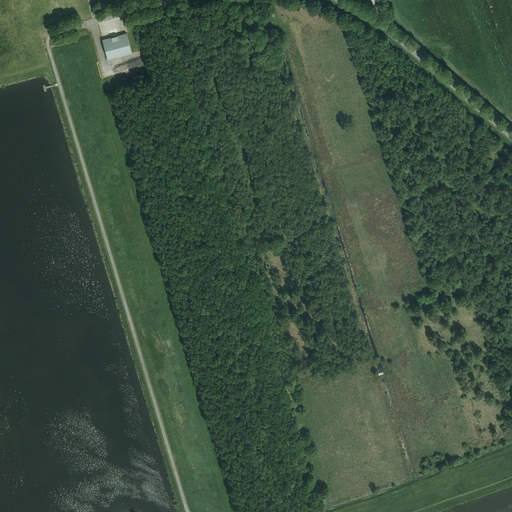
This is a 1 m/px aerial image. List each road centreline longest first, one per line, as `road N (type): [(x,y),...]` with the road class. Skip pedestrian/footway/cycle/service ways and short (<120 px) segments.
road 1 (unclassified): [(511,138),(381,25),(337,0)]
road 2 (unclassified): [(171,0),(50,33)]
